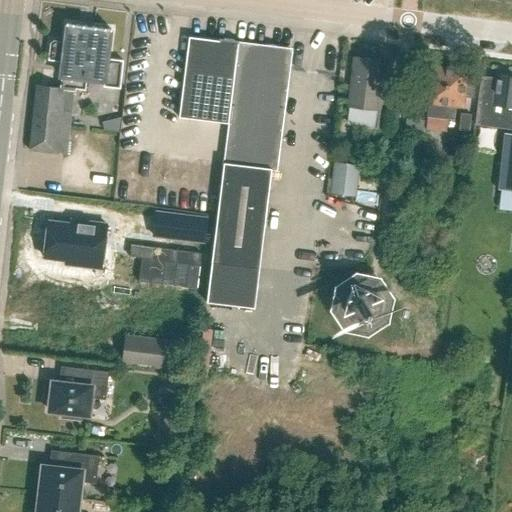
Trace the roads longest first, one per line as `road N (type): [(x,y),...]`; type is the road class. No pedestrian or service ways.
road 1 (unknown): [(312,9),(295,181),(266,348)]
road 2 (unclassified): [(511,34),(229,0)]
